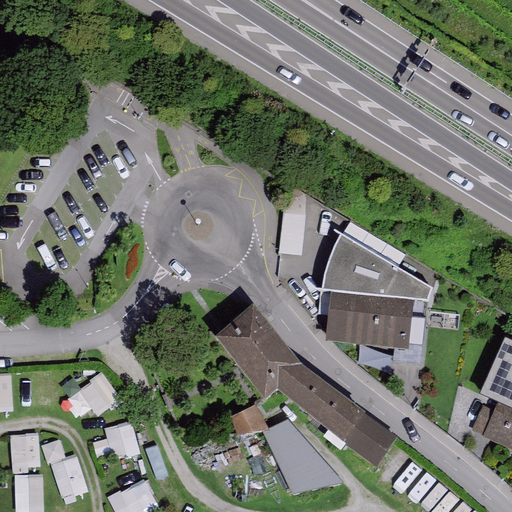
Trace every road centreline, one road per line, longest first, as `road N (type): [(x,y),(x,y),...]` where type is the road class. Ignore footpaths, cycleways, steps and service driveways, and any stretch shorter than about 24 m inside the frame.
road 1 (trunk): [(170,0),(511,202)]
road 2 (residential): [(228,264),(498,511)]
road 3 (trunk): [(227,0),(511,190)]
road 4 (unknown): [(105,330),(189,484),(215,511)]
road 5 (trunk): [(419,77),(297,0)]
road 6 (residential): [(209,200),(178,211),(167,240),(175,259),(194,272),(228,264)]
road 7 (trunk): [(419,77),(313,0)]
